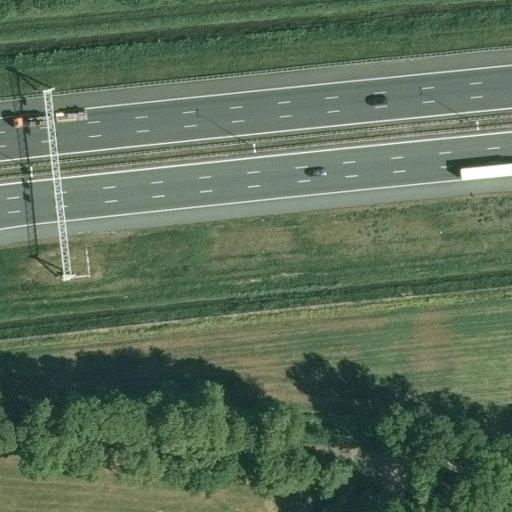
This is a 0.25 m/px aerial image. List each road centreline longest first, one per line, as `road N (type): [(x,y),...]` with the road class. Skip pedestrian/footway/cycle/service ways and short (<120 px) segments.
road 1 (motorway): [(511,87),(0,140)]
road 2 (motorway): [(0,208),(511,155)]
road 3 (track): [(397,462),(0,429)]
